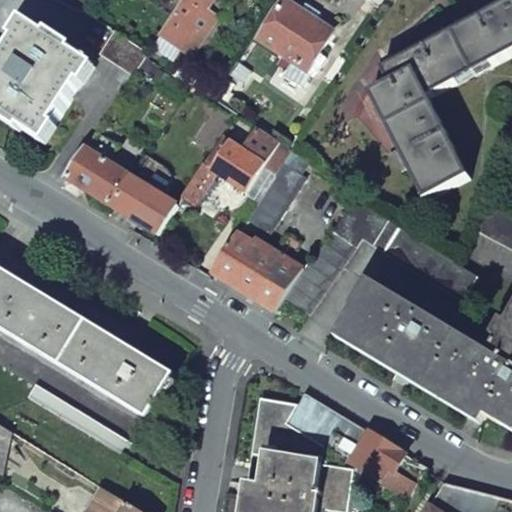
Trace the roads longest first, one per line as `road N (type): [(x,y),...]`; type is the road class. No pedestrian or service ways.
road 1 (residential): [(239,321),(476,466),(511,475)]
road 2 (residential): [(45,202),(239,321)]
road 3 (residential): [(203,511),(239,321)]
